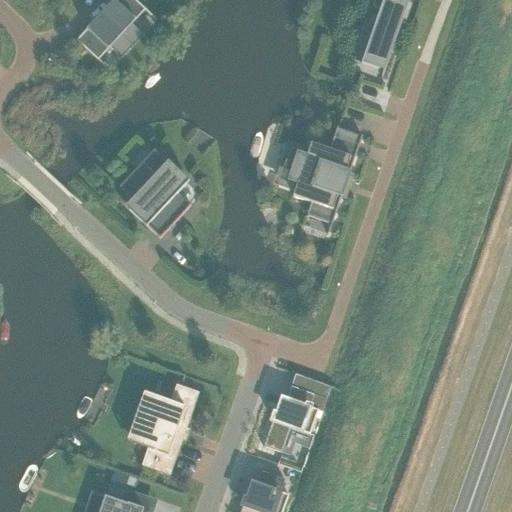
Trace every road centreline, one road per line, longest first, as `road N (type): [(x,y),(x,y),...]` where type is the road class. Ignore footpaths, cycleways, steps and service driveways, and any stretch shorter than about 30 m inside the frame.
road 1 (residential): [(264,341),(320,361),(423,63)]
road 2 (unclassified): [(0,144),(167,300),(264,341)]
road 3 (unclassified): [(264,341),(205,511)]
road 4 (primary): [(466,511),(511,381)]
